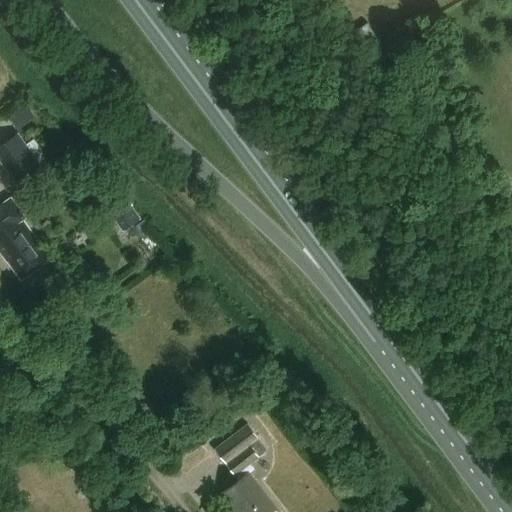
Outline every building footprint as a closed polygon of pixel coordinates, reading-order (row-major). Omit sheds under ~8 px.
[(357,57),(381,42),(368,22),(344,38),(357,57)] [(391,67),(378,47),(363,57),(377,77),(391,67)] [(25,104),(7,117),(17,131),(35,117),(25,104)] [(0,144),(0,163),(15,185),(42,167),(17,132),(0,144)] [(141,218),(126,197),(107,210),(122,231),(141,218)] [(25,217),(11,198),(0,205),(0,251),(20,279),(49,258),(21,220),(25,217)] [(272,511),(277,508),(249,474),(255,469),(250,464),(265,452),(244,425),(216,449),(240,479),(221,494),(235,511),(272,511)]
